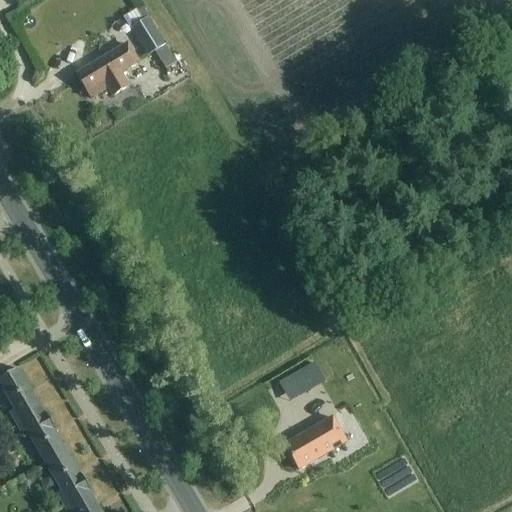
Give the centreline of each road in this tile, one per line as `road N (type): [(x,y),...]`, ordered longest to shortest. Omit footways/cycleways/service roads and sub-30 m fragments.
road 1 (track): [(149,0),(266,176),(357,141),(511,50)]
road 2 (primary): [(193,511),(0,186)]
